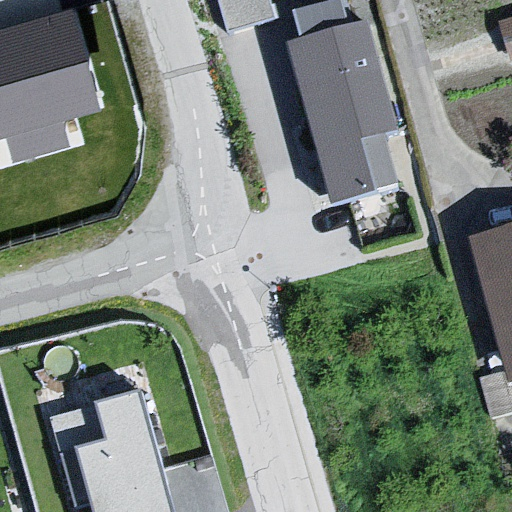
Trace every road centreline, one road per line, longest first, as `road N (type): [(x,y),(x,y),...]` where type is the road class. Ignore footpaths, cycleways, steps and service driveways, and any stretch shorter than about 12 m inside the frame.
road 1 (residential): [(215,241),(295,511)]
road 2 (residential): [(144,0),(215,241)]
road 3 (residential): [(0,298),(215,241)]
